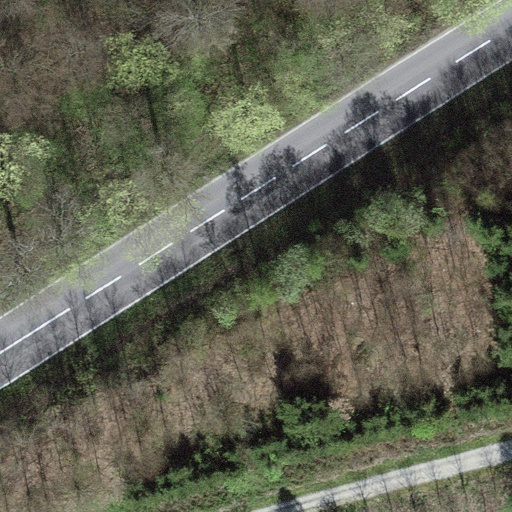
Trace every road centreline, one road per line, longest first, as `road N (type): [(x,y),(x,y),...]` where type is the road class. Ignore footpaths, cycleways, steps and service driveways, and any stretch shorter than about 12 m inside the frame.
road 1 (tertiary): [(511,27),(0,355)]
road 2 (track): [(511,452),(284,511)]
